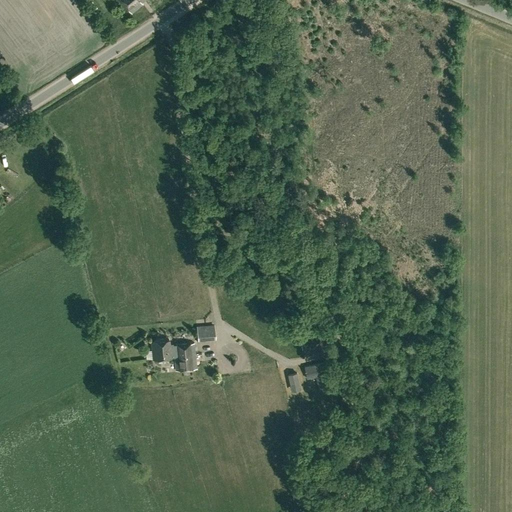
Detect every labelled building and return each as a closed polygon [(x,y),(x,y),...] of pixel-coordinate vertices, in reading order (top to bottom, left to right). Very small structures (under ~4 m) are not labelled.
[(142,3),(145,0),(121,0),(132,13),(143,4),(142,3)] [(215,324),(196,325),(198,340),(216,339),(215,324)] [(324,331),(300,334),(302,347),(327,344),(327,343),(331,343),(330,333),(325,333),(324,331)] [(176,370),(197,368),(194,342),(170,345),(169,339),(152,341),(154,359),(175,357),(176,370)] [(307,378),(316,376),(317,384),(327,382),(325,374),(323,362),(304,366),(307,378)] [(290,387),(300,385),(297,372),(287,374),(290,387)]
